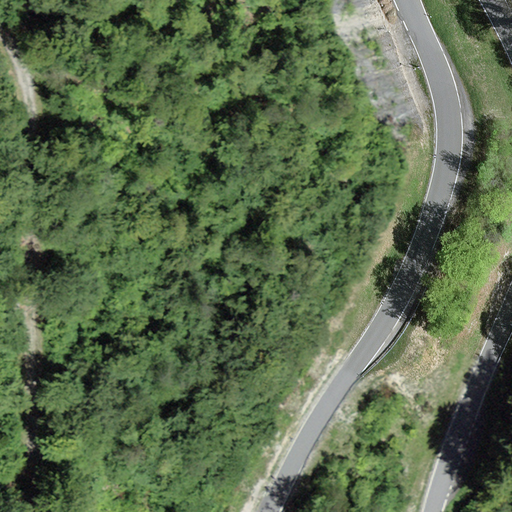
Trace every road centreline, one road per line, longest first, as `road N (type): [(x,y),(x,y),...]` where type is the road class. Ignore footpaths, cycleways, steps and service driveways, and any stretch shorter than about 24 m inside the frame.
road 1 (tertiary): [(408,0),(446,108),(440,188),(399,297),(317,419),(269,511)]
road 2 (track): [(0,25),(24,65),(37,444)]
road 3 (tertiary): [(432,511),(511,308)]
